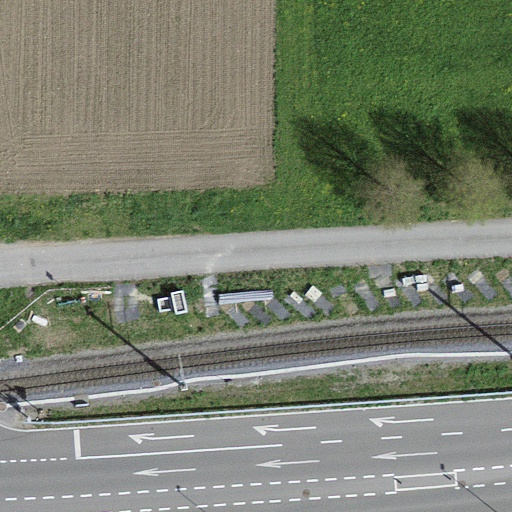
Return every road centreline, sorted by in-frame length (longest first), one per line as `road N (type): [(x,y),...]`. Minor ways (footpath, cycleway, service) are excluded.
road 1 (primary): [(0,507),(511,473)]
road 2 (track): [(0,265),(511,240)]
